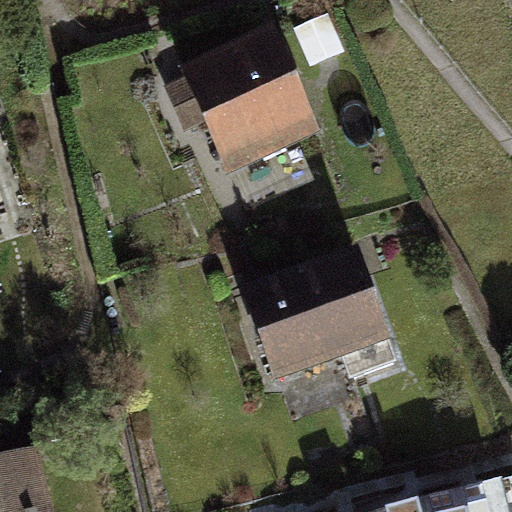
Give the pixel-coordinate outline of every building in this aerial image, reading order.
[(276,37),(173,75),(212,180),(314,142),(276,37)] [(0,250),(32,238),(0,160),(0,250)] [(349,253),(226,298),(263,398),(385,353),(349,253)] [(48,511),(36,451),(0,458),(0,511),(48,511)] [(511,511),(511,477),(382,511),(511,511)]
